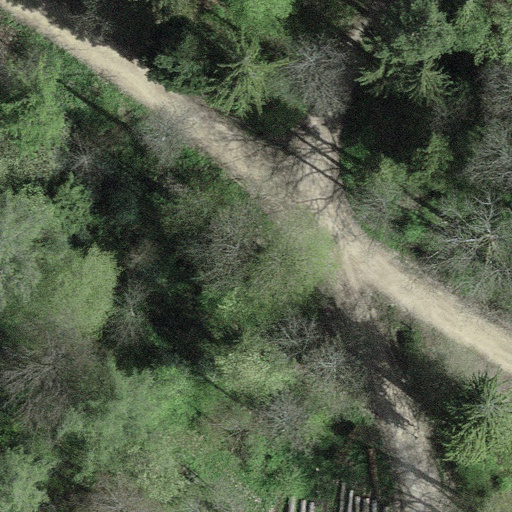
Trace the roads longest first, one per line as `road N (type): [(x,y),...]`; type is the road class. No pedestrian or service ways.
road 1 (track): [(20,0),(319,212)]
road 2 (track): [(319,212),(339,238),(407,511)]
road 3 (track): [(391,0),(350,57),(329,107),(319,212)]
road 4 (track): [(339,238),(511,342)]
